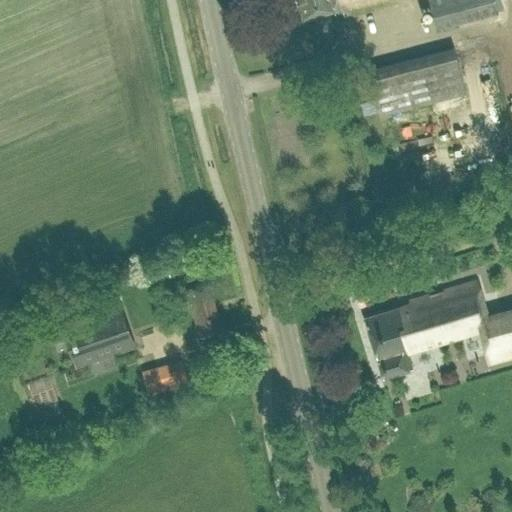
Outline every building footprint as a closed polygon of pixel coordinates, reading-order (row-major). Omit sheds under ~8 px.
[(494,0),(298,0),(303,17),(342,7),(344,15),(352,12),(353,14),(397,2),(396,0),(429,0),(437,29),(458,24),(457,20),(497,9),(494,0)] [(379,116),(466,94),(453,45),(367,68),(379,116)] [(409,123),(398,127),(406,154),(417,151),(409,123)] [(489,360),(511,353),(511,308),(487,315),(476,280),(409,300),(410,303),(364,317),(383,377),(412,368),(407,352),(481,330),(489,360)] [(200,337),(222,331),(208,282),(186,288),(200,337)] [(68,327),(79,359),(132,340),(121,309),(101,316),(99,310),(70,320),(72,326),(68,327)] [(157,368),(143,372),(149,394),(163,390),(157,368)]
